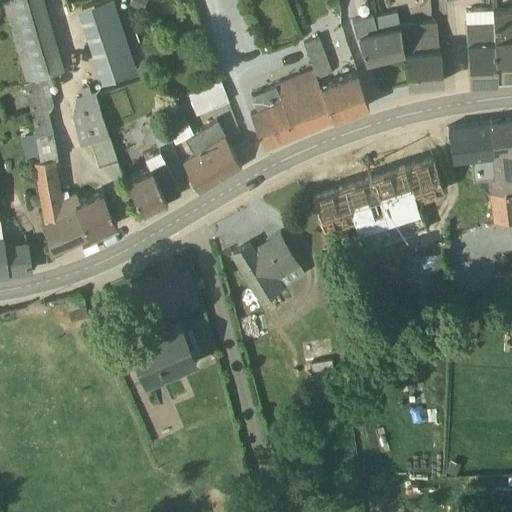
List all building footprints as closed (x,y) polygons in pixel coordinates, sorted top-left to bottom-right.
[(25,92),(33,126),(37,148),(30,150),(47,241),(113,212),(98,178),(77,187),(72,180),(67,183),(65,178),(59,179),(52,146),(55,145),(46,101),(48,100),(51,94),(44,64),(60,59),(62,58),(45,0),(2,0),(22,69),(20,72),(25,92)] [(113,0),(85,0),(76,3),(99,74),(134,63),(113,0)] [(488,0),(462,0),(465,68),(493,67),(488,0)] [(488,0),(493,63),(511,62),(511,20),(510,0),(488,0)] [(369,3),(348,8),(352,25),(356,24),(363,49),(401,40),(390,1),(369,5),(369,3)] [(433,10),(400,13),(405,72),(438,69),(433,10)] [(315,25),(300,31),(315,66),(329,59),(315,25)] [(247,100),(260,134),(330,106),(310,57),(248,83),(254,98),(247,100)] [(352,60),(317,73),(330,106),(365,93),(352,60)] [(225,90),(215,64),(199,70),(201,77),(185,83),(193,103),(225,90)] [(104,161),(108,160),(111,166),(119,164),(92,82),(89,83),(86,75),(77,79),(79,85),(73,88),(69,105),(78,133),(87,130),(96,154),(101,153),(104,161)] [(181,104),(177,94),(163,99),(167,110),(166,111),(171,119),(167,122),(172,132),(190,122),(181,104)] [(162,120),(154,102),(142,107),(151,125),(162,120)] [(489,209),(511,206),(511,105),(445,114),(449,149),(467,147),(470,165),(483,164),(489,209)] [(237,153),(214,109),(183,128),(191,142),(178,150),(186,161),(185,162),(196,179),(237,153)] [(178,180),(156,139),(141,147),(145,156),(124,168),(140,200),(178,180)] [(308,182),(308,183),(320,217),(440,178),(429,143),(308,182)] [(440,228),(440,209),(404,208),(401,289),(438,290),(439,246),(447,247),(448,228),(440,228)] [(245,230),(229,240),(257,285),(271,277),(272,279),(271,277),(300,259),(276,221),(250,238),(245,230)] [(1,232),(0,226),(0,262),(28,258),(24,229),(1,232)] [(78,280),(62,284),(68,308),(84,303),(78,280)] [(262,323),(257,303),(237,308),(241,328),(262,323)] [(192,348),(177,312),(127,333),(142,369),(192,348)] [(463,504),(511,505),(511,470),(464,469),(463,504)] [(288,500),(296,497),(290,478),(282,480),(288,500)]
